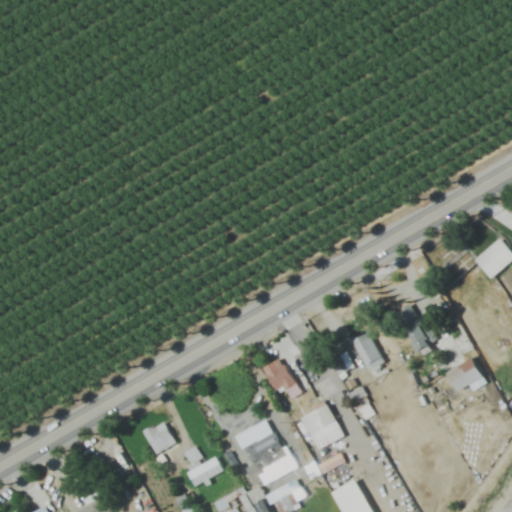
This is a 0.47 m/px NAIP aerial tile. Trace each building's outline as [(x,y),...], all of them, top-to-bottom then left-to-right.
[(416,353),(430,344),(408,308),(393,317),(416,353)] [(351,340),(366,373),(383,366),(368,332),(351,340)] [(299,395),(279,358),(261,368),(276,395),(285,390),(290,400),(299,395)] [(444,375),(456,393),(481,378),(469,359),(444,375)] [(315,391),(312,380),(305,381),(309,393),(315,391)] [(315,449),(341,436),(326,406),(300,418),(315,449)] [(141,432),(154,457),(174,446),(161,421),(141,432)] [(255,475),(286,460),(273,433),(242,448),(255,475)] [(191,485),(221,475),(216,460),(186,469),(191,485)] [(284,511),(278,494),(253,503),(256,511),(284,511)] [(219,511),(251,511),(244,495),(227,502),(226,498),(216,503),(219,511)] [(81,511),(106,511),(97,499),(81,511)]
